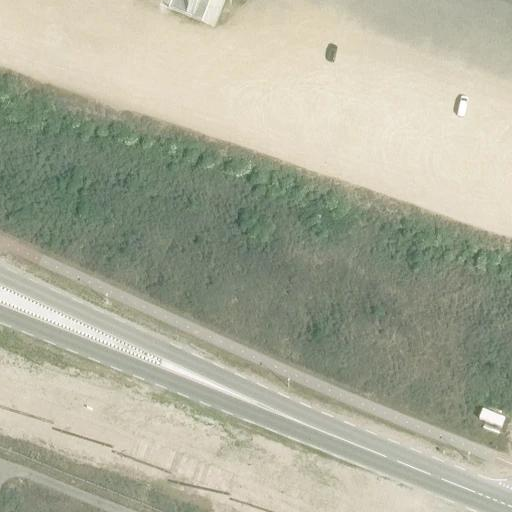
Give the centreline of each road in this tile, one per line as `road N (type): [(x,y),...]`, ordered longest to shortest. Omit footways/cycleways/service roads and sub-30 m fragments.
road 1 (track): [(511,192),(0,26)]
road 2 (secondary): [(314,429),(0,277)]
road 3 (secondary): [(0,315),(314,429)]
road 4 (secondary): [(314,429),(511,511)]
road 5 (unknown): [(257,511),(195,392)]
